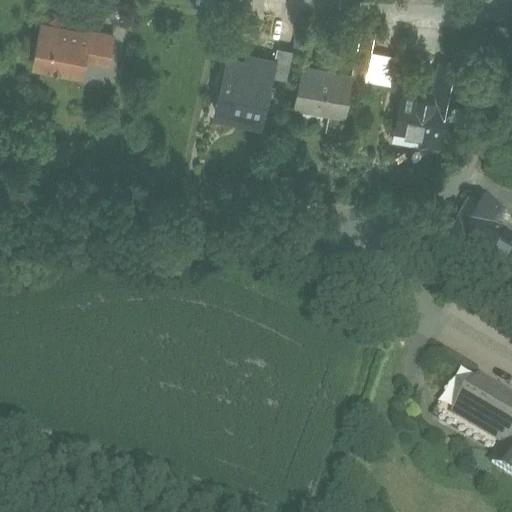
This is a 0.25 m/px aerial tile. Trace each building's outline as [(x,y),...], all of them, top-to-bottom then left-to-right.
[(116,24),(42,11),(33,58),(84,67),(87,49),(111,54),(116,24)] [(367,72),(373,46),(378,22),(362,18),(352,64),(356,65),(355,69),(367,72)] [(278,37),(276,48),(280,49),(277,61),(288,63),(293,40),(278,37)] [(229,46),(215,107),(264,118),(277,61),(280,49),(276,48),(247,42),(245,50),(229,46)] [(398,51),(373,46),(367,72),(392,76),(398,51)] [(403,82),(393,134),(444,144),(451,108),(458,109),(467,60),(435,54),(429,87),(403,82)] [(304,55),(294,100),(315,105),(312,118),(343,124),(355,69),(356,65),(352,64),(304,55)] [(404,165),(392,173),(398,182),(410,174),(404,165)] [(443,240),(511,283),(511,235),(503,230),(511,214),(511,213),(474,190),(443,240)] [(462,426),(485,389),(466,378),(443,415),(462,426)] [(511,399),(488,385),(485,389),(462,426),(459,431),(507,461),(496,480),(511,490),(511,399)]
